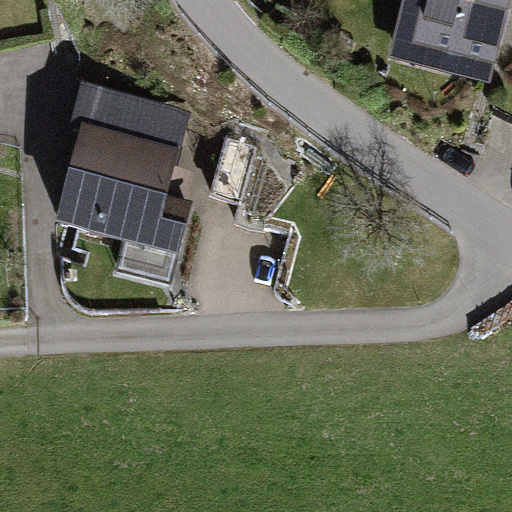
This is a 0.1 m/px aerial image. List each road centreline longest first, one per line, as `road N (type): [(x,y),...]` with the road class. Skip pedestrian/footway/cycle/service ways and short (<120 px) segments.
road 1 (unknown): [(511,259),(459,292),(414,301),(237,301),(0,318)]
road 2 (residential): [(207,0),(299,90),(511,242)]
